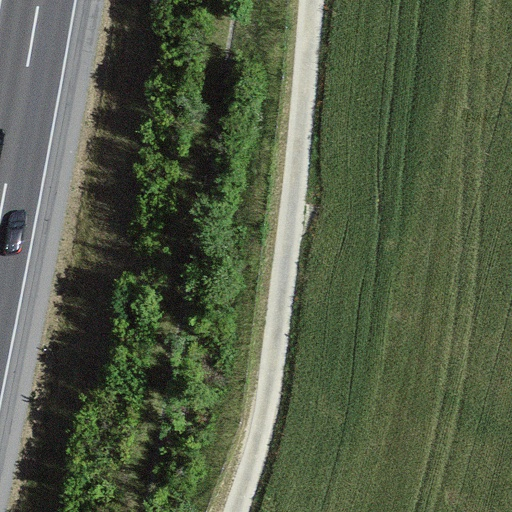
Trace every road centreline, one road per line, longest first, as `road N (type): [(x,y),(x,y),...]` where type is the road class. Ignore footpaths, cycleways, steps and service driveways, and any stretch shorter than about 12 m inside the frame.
road 1 (track): [(237,511),(264,422),(281,309),(310,0)]
road 2 (motorway): [(0,209),(38,0)]
